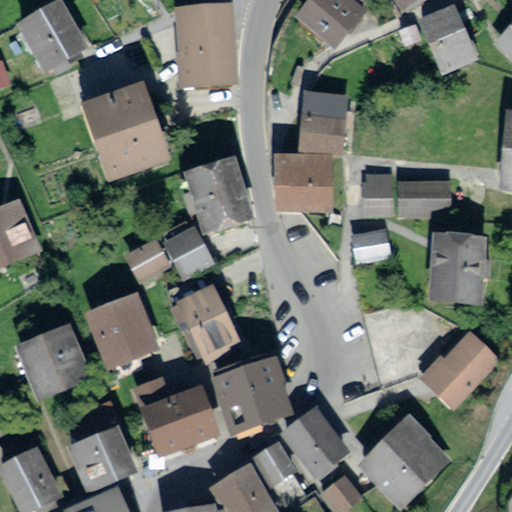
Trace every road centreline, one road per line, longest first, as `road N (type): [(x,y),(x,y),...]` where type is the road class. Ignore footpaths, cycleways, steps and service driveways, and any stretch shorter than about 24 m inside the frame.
road 1 (tertiary): [(150,511),(161,480),(273,442),(310,420),(330,373),(301,276),(277,238),(260,103)]
road 2 (residential): [(260,103),(339,53),(456,0)]
